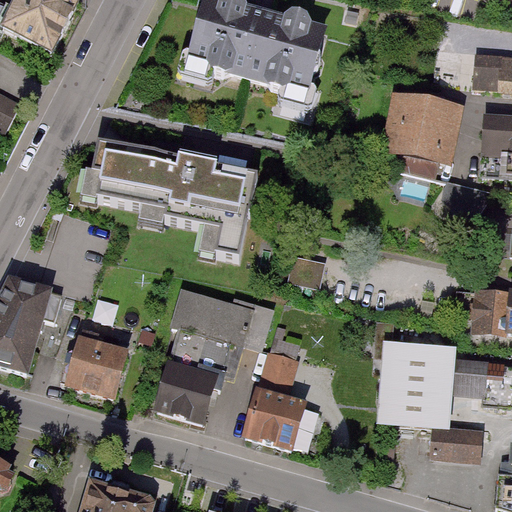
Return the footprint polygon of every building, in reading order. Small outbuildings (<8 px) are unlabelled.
[(26,0),(7,40),(54,63),(81,8),(66,0),(26,0)] [(193,71),(313,103),(330,41),(209,9),(193,71)] [(511,66),(478,63),(474,100),(511,102),(511,66)] [(0,133),(4,136),(17,111),(0,102),(0,133)] [(446,177),(456,118),(389,107),(379,165),(446,177)] [(511,186),(511,130),(485,129),(483,165),(482,185),(511,186)] [(102,151),(91,204),(146,214),(144,223),(210,236),(205,261),(240,268),(258,182),(102,151)] [(482,231),(493,197),(453,183),(441,217),(482,231)] [(503,276),(511,277),(511,239),(506,239),(503,276)] [(54,299),(13,288),(0,315),(0,372),(31,381),(54,299)] [(511,301),(481,299),(478,339),(511,341),(511,301)] [(246,318),(181,300),(171,338),(236,355),(246,318)] [(73,351),(61,395),(112,409),(124,365),(73,351)] [(450,359),(379,355),(375,434),(429,437),(427,464),(481,467),(482,441),(445,439),(448,401),(482,403),(484,369),(450,367),(450,359)] [(296,373),(266,365),(245,445),(302,460),(313,419),(285,412),(296,373)] [(212,389),(162,375),(150,416),(200,431),(212,389)] [(511,511),(511,454),(499,480),(495,511),(511,511)] [(94,486),(86,511),(152,511),(155,503),(94,486)]
